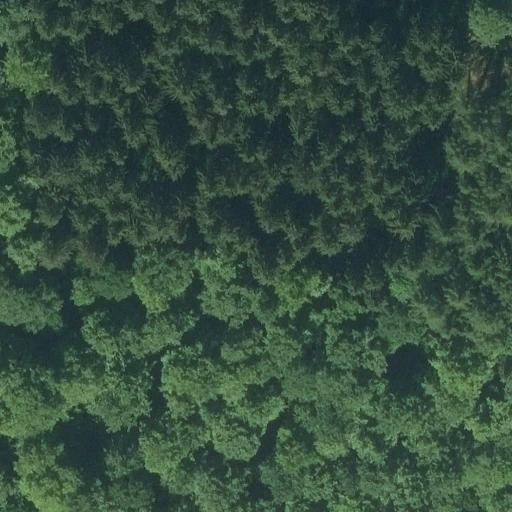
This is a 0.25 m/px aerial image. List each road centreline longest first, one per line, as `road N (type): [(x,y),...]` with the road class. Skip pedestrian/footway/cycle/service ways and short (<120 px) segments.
road 1 (unknown): [(0,240),(269,267),(370,292)]
road 2 (track): [(370,292),(299,211),(295,112),(224,0)]
road 3 (unknown): [(511,346),(370,292)]
